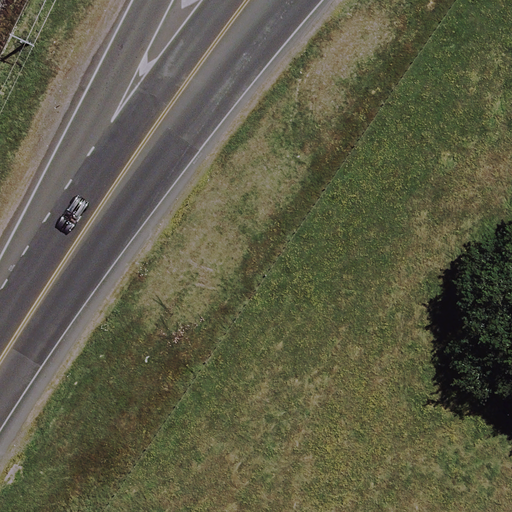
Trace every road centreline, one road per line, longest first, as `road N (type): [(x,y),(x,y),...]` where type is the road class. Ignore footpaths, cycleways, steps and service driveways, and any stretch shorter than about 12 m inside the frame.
road 1 (primary): [(114,193),(257,0)]
road 2 (primary): [(0,363),(114,193)]
road 3 (primary): [(114,193),(163,0)]
